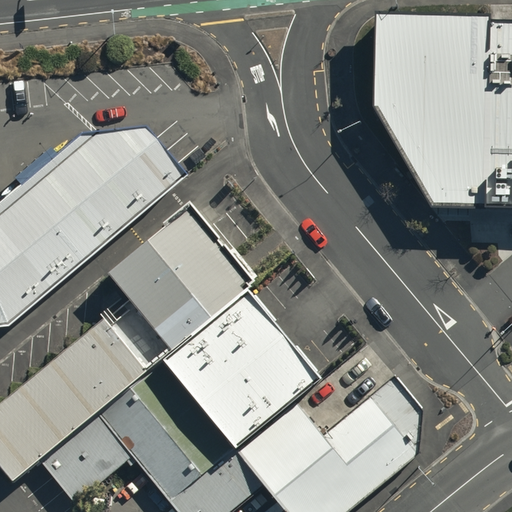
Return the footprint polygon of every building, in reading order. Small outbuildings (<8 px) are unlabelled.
[(511,27),(379,23),(377,114),(434,214),(511,215),(511,27)] [(0,202),(0,325),(3,325),(177,171),(138,120),(82,127),(0,202)] [(246,278),(182,204),(105,271),(169,345),(246,278)] [(0,396),(0,462),(10,474),(166,346),(123,295),(0,396)] [(234,511),(262,489),(155,362),(35,463),(71,506),(129,458),(175,511),(234,511)] [(236,453),(287,511),(343,511),(417,448),(371,396),(320,440),(290,405),(236,453)]
